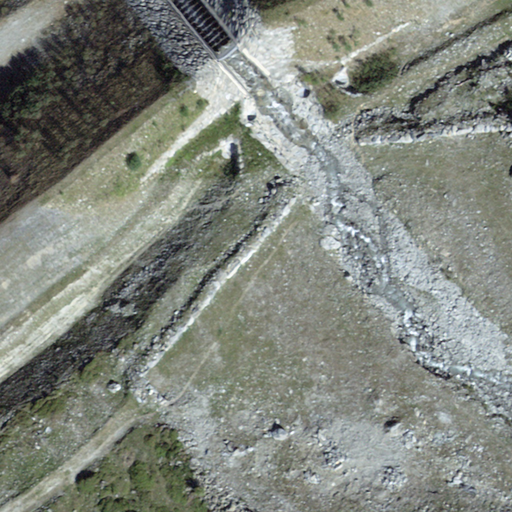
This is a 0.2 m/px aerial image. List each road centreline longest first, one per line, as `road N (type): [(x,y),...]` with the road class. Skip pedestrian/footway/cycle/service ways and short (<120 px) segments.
road 1 (track): [(0,369),(239,152),(493,0)]
road 2 (track): [(17,511),(131,416),(182,416)]
